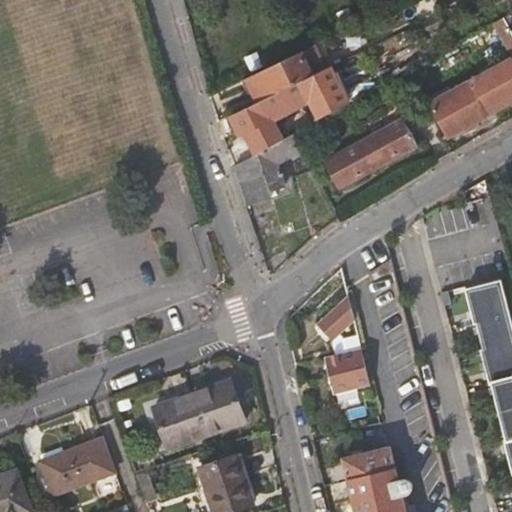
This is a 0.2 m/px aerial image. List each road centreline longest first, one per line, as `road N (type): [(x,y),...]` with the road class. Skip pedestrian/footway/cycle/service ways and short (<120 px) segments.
road 1 (unclassified): [(257,313),(162,0)]
road 2 (residential): [(511,143),(338,244),(257,313)]
road 3 (unclassified): [(257,313),(0,414)]
road 4 (residential): [(308,511),(257,313)]
